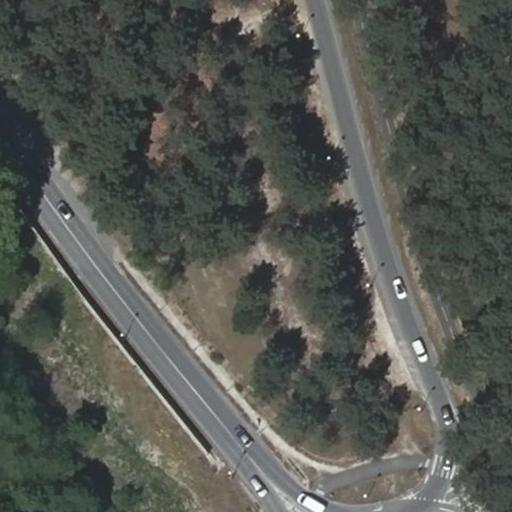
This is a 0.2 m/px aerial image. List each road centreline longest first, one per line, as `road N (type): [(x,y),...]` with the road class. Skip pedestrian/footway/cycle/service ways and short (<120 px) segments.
road 1 (motorway): [(314,0),(364,191),(448,419),(448,464),(419,511)]
road 2 (secondary): [(267,473),(57,214),(0,130)]
